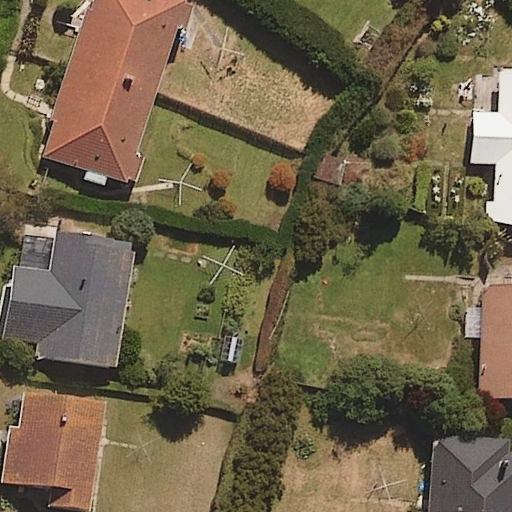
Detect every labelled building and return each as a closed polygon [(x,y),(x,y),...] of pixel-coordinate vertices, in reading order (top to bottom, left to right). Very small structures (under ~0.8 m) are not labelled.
[(166,10),(168,0),(145,0),(145,3),(133,0),(89,0),(40,164),(85,177),(82,187),(103,193),(106,184),(135,193),(145,164),(134,160),(170,43),(177,45),(186,16),(166,10)] [(511,84),(499,84),(497,120),(472,120),(470,168),(496,169),(494,232),(511,232),(511,84)] [(129,261),(52,249),(47,282),(13,277),(2,344),(37,349),(34,367),(111,379),(129,261)] [(511,297),(481,297),(478,412),(511,412),(511,297)] [(85,511),(101,411),(15,398),(0,494),(0,495),(50,504),(48,511),(85,511)] [(499,452),(435,447),(429,511),(511,511),(511,471),(498,471),(499,452)]
